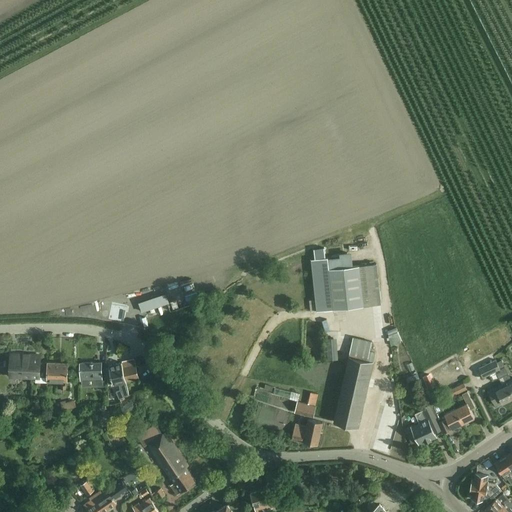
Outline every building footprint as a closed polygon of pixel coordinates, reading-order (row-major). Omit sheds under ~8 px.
[(360,226),(361,232),(371,230),(370,224),(360,226)] [(381,304),(376,264),(353,266),(351,252),(339,253),(340,257),(327,258),(327,257),(325,258),(324,248),(313,249),(314,258),(310,259),(315,300),(309,300),(310,310),(316,310),(316,311),(381,304)] [(143,311),(169,302),(166,293),(140,302),(143,311)] [(127,307),(112,303),(109,319),(123,322),(127,307)] [(388,331),(390,346),(400,342),(397,333),(398,332),(396,328),(388,331)] [(336,337),(325,338),(327,360),(338,359),(336,337)] [(372,342),(353,337),(334,421),(358,427),(373,362),(372,362),(375,352),(370,351),(372,342)] [(40,377),(40,368),(40,355),(10,354),(10,360),(11,360),(10,368),(10,373),(10,376),(36,377),(40,377)] [(139,379),(134,360),(122,363),(126,382),(139,379)] [(499,378),(503,376),(504,375),(500,369),(500,368),(497,362),(496,360),(479,368),(484,377),(496,371),(499,378)] [(36,377),(36,381),(47,382),(48,380),(67,381),(68,363),(48,362),(40,362),(40,377),(36,377)] [(101,362),(80,363),(81,381),(82,386),(101,385),(101,384),(101,380),(102,380),(101,362)] [(119,399),(128,395),(126,382),(121,362),(108,365),(108,366),(106,367),(106,380),(107,383),(112,382),(113,385),(119,383),(120,390),(116,391),(119,399)] [(507,382),(511,392),(511,379),(505,366),(500,369),(504,375),(507,382)] [(281,381),(280,387),(305,391),(307,385),(281,381)] [(503,403),(511,398),(511,392),(507,382),(488,392),(495,405),(502,401),(503,403)] [(451,396),(466,388),(463,383),(448,390),(451,396)] [(456,408),(463,423),(474,417),(470,409),(475,407),(467,391),(462,394),(466,403),(456,408)] [(291,392),(289,399),(298,401),(299,395),(291,392)] [(315,406),(317,394),(310,392),(308,404),(298,402),(295,413),(313,417),(315,406)] [(65,400),(60,402),(62,410),(76,407),(74,400),(65,402),(65,400)] [(130,401),(120,408),(125,415),(135,409),(130,401)] [(456,408),(445,413),(439,401),(430,405),(434,414),(442,432),(443,433),(452,428),(452,429),(463,423),(456,408)] [(434,414),(430,405),(429,404),(422,407),(423,410),(415,413),(420,423),(412,426),(405,429),(411,443),(418,440),(420,444),(436,437),(434,432),(441,429),(442,432),(434,414)] [(317,445),(322,422),(309,419),(307,427),(295,424),(291,439),(317,445)] [(163,434),(158,427),(156,423),(137,436),(144,447),(148,444),(174,482),(170,485),(177,495),(195,482),(185,467),(187,465),(165,432),(163,434)] [(511,454),(511,452),(503,458),(511,471),(511,454)] [(511,471),(503,458),(495,463),(502,475),(506,480),(508,479),(511,484),(511,483),(511,471)] [(138,469),(128,475),(131,479),(140,474),(138,469)] [(83,472),(72,479),(75,484),(86,477),(83,472)] [(88,478),(97,485),(101,480),(92,473),(88,478)] [(495,483),(488,482),(489,475),(476,473),(475,480),(472,479),(470,491),(473,492),(472,498),(483,500),(483,499),(487,503),(501,490),(495,483)] [(100,490),(92,496),(96,503),(102,511),(103,511),(116,503),(113,498),(128,489),(121,479),(107,489),(106,489),(102,492),(100,490)] [(81,485),(87,495),(93,491),(87,481),(81,485)] [(159,499),(165,495),(160,488),(155,491),(159,499)] [(271,504),(273,503),(268,489),(250,494),(255,511),(268,507),(267,503),(270,502),(271,504)] [(494,511),(509,500),(504,495),(503,493),(496,499),(496,498),(485,508),(489,511),(494,511)] [(90,499),(84,504),(86,508),(86,509),(88,511),(102,511),(96,503),(92,496),(89,497),(90,499)] [(157,511),(158,511),(149,498),(139,505),(139,504),(133,508),(135,511),(157,511)] [(510,511),(511,511),(510,508),(511,505),(511,503),(509,500),(494,511),(510,511)]
